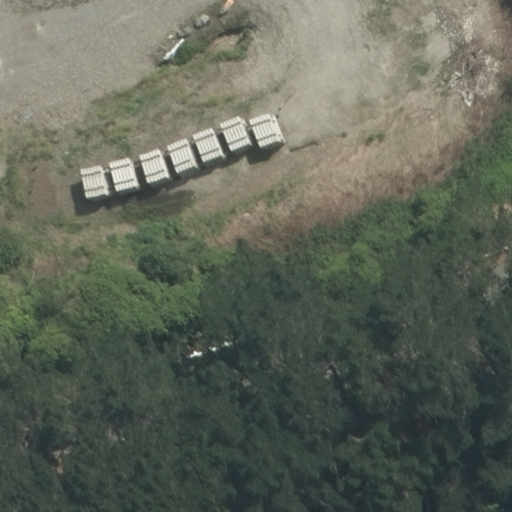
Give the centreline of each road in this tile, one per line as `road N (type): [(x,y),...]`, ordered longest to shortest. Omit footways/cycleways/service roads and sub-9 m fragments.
road 1 (residential): [(0,459),(511,325)]
road 2 (track): [(133,0),(75,37),(0,46)]
